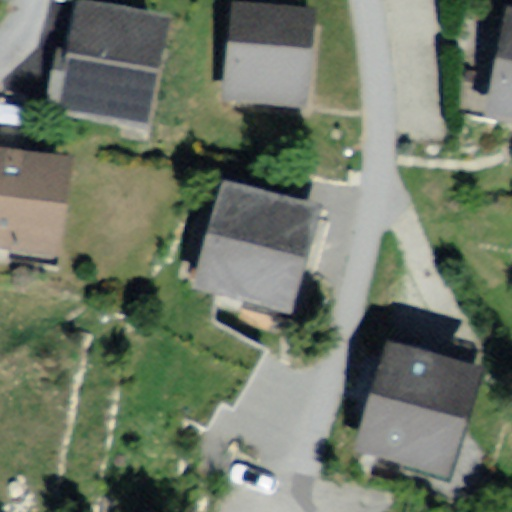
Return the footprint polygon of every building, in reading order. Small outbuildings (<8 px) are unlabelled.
[(59,6),(37,117),(133,136),(156,26),(59,6)] [(311,20),(225,8),(211,107),(297,119),(311,20)] [(511,23),(479,18),(461,128),(511,136),(511,23)] [(63,161),(0,152),(0,258),(48,265),(63,161)] [(311,228),(210,195),(178,295),(278,328),(311,228)] [(511,233),(502,308),(511,308),(511,233)] [(473,379),(369,345),(329,464),(433,498),(473,379)] [(511,398),(496,452),(511,456),(511,398)]
